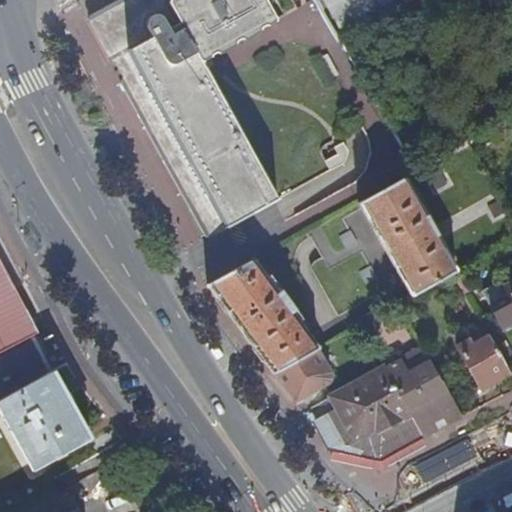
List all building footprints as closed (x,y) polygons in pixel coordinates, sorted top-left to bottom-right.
[(264,0),(125,0),(89,20),(128,90),(209,239),(278,201),(242,136),(202,64),(276,24),(264,0)] [(375,0),(385,16),(405,5),(401,0),(375,0)] [(359,202),(359,204),(391,260),(395,257),(415,292),(415,293),(450,274),(400,181),(399,181),(359,202)] [(321,258),(309,264),(336,315),(397,284),(357,208),(309,234),(321,258)] [(391,260),(410,295),(415,292),(395,257),(391,260)] [(212,284),(211,282),(207,284),(250,342),(273,373),(317,348),(316,347),(296,320),(299,319),(269,278),(267,279),(255,261),(254,260),(212,284)] [(0,348),(29,332),(33,339),(38,336),(0,262),(0,348)] [(501,330),(511,324),(511,280),(503,286),(508,296),(488,307),(501,330)] [(484,297),(488,307),(508,296),(503,286),(484,297)] [(0,401),(51,373),(33,339),(29,332),(0,348),(0,401)] [(481,389),(509,373),(487,335),(473,343),(470,338),(457,346),(481,389)] [(407,372),(429,360),(421,346),(399,358),(407,372)] [(317,348),(273,373),(295,400),(328,382),(329,380),(331,376),(330,373),(325,363),(317,348)] [(385,366),(424,437),(460,418),(429,360),(407,372),(399,358),(385,366)] [(379,461),(424,437),(385,366),(332,395),(338,407),(322,416),(323,420),(317,423),(318,425),(317,426),(332,449),(341,452),(341,449),(345,448),(348,453),(356,455),(360,453),(362,451),(366,458),(379,461)] [(89,441),(51,373),(0,401),(0,408),(21,447),(35,472),(89,441)] [(78,499),(71,486),(53,496),(61,511),(65,511),(81,503),(78,499)]
